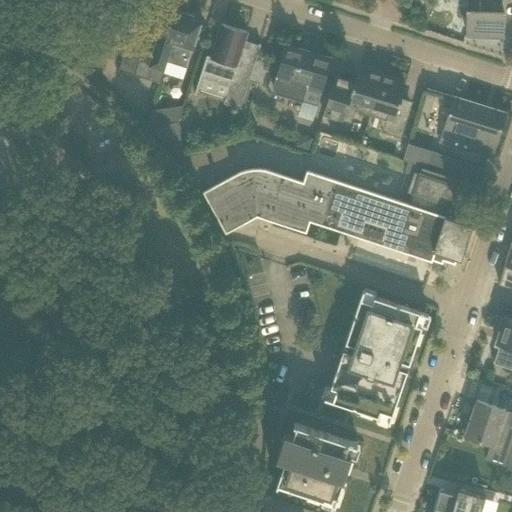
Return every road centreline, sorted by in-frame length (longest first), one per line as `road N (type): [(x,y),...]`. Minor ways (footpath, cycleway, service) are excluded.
road 1 (residential): [(396,511),(511,168)]
road 2 (residential): [(257,0),(511,80)]
